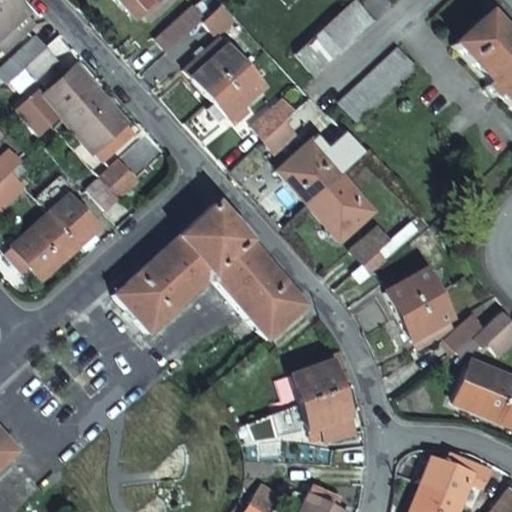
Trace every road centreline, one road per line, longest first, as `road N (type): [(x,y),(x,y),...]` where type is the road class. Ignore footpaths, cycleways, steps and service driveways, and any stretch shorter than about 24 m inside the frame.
road 1 (residential): [(209,178),(331,319),(364,374),(384,438)]
road 2 (residential): [(29,338),(209,178)]
road 3 (residential): [(47,0),(209,178)]
road 4 (residential): [(511,461),(471,443),(384,438)]
